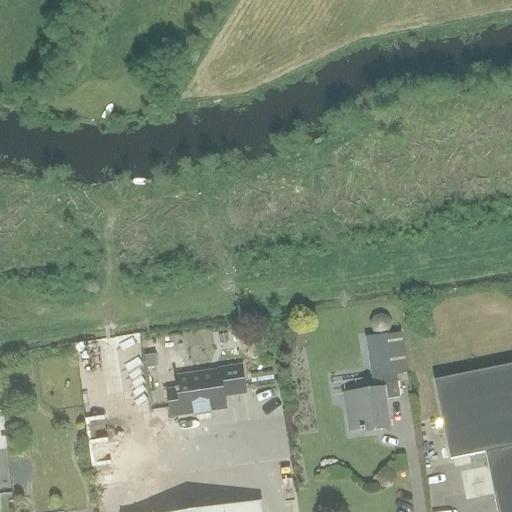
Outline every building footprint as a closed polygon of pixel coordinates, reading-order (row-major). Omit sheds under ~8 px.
[(357,401),(346,403),(350,431),(361,429),(362,433),(390,429),(386,400),(400,398),(397,375),(407,373),(401,333),(386,335),(391,373),(380,375),(372,376),(374,391),(356,393),(357,401)] [(147,366),(158,364),(156,352),(146,353),(147,366)] [(511,511),(511,364),(435,381),(443,419),(451,460),(486,453),(497,511),(511,511)] [(177,392),(169,393),(172,414),(194,411),(195,415),(211,413),(210,409),(226,407),(224,394),(245,391),(242,367),(219,370),(220,374),(177,380),(179,389),(177,390),(177,392)] [(262,511),(261,502),(193,511),(262,511)]
